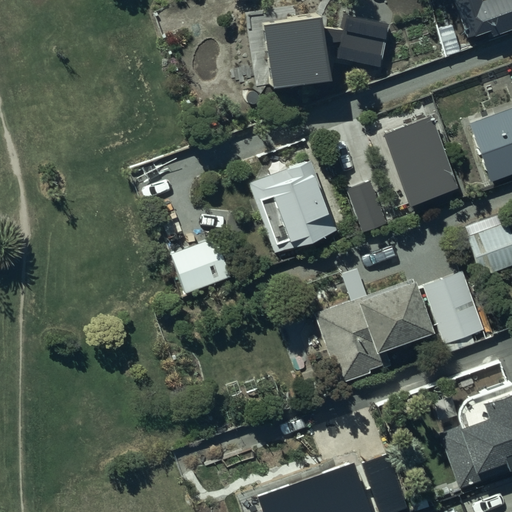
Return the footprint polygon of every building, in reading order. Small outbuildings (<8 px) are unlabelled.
[(485,22),(488,29),(511,20),(511,0),(448,0),(460,31),(485,22)] [(265,80),(323,71),(318,40),(336,38),(333,54),(376,62),(384,20),(346,12),(343,29),(316,23),(314,7),(256,16),(265,80)] [(450,22),(434,27),(442,55),(459,50),(450,22)] [(511,103),(464,119),(484,179),(511,169),(511,103)] [(427,112),(375,129),(402,203),(452,184),(427,112)] [(307,157),(244,181),(251,199),(255,198),(269,238),(265,239),(269,251),(333,227),(307,157)] [(343,186),(360,229),(384,220),(367,177),(343,186)] [(499,222),(495,214),(459,228),(477,274),(511,260),(511,240),(504,220),(499,222)] [(225,275),(209,235),(165,252),(181,292),(225,275)] [(351,296),(363,292),(354,265),(339,270),(347,295),(350,294),(351,296)] [(459,268),(418,283),(442,352),(475,340),(471,331),(480,327),(459,268)] [(381,345),(427,328),(407,275),(363,292),(351,296),(350,294),(347,295),(309,310),(337,384),(388,364),(381,345)] [(434,431),(456,490),(511,469),(511,387),(509,380),(460,398),(459,399),(458,399),(458,400),(457,401),(456,402),(455,403),(455,404),(455,405),(454,405),(454,406),(454,407),(453,408),(453,409),(453,410),(453,411),(452,411),(452,412),(452,413),(452,414),(452,415),(452,416),(452,417),(452,418),(453,419),(453,420),(453,421),(454,422),(454,423),(450,424),(451,426),(434,431)] [(257,511),(368,511),(348,455),(250,491),(257,511)]
